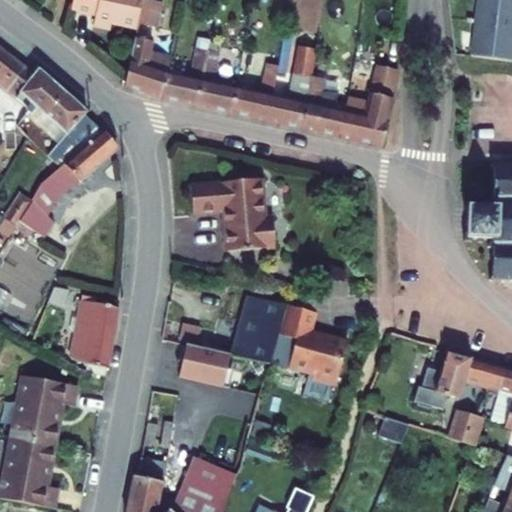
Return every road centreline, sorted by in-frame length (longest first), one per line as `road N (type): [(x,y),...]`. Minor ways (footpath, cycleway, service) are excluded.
road 1 (residential): [(128,123),(148,182),(149,250),(105,511)]
road 2 (residential): [(419,166),(192,119),(128,123)]
road 3 (residential): [(511,316),(436,231),(419,166)]
road 4 (residential): [(0,10),(75,67),(128,123)]
road 5 (residential): [(426,0),(419,166)]
